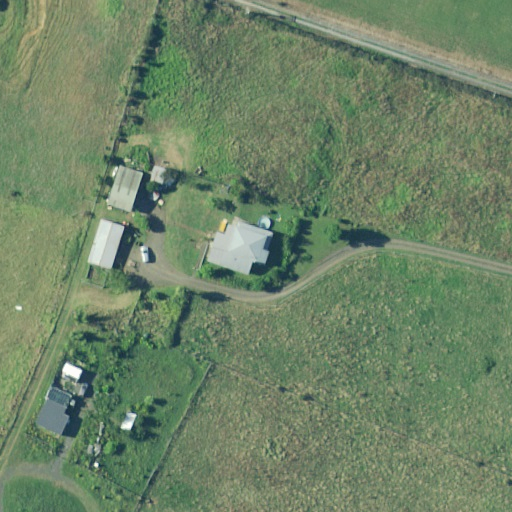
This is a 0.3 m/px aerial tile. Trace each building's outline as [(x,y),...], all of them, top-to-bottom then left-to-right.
[(144,173),(120,165),(107,204),(131,212),(144,173)] [(167,169),(155,165),(150,180),(162,184),(167,169)] [(123,227),(101,219),(87,261),(110,269),(123,227)] [(273,233),(238,222),(233,237),(216,232),(207,261),(247,274),(251,260),(263,264),(273,233)] [(72,410),(43,398),(32,424),(61,437),(72,410)]
